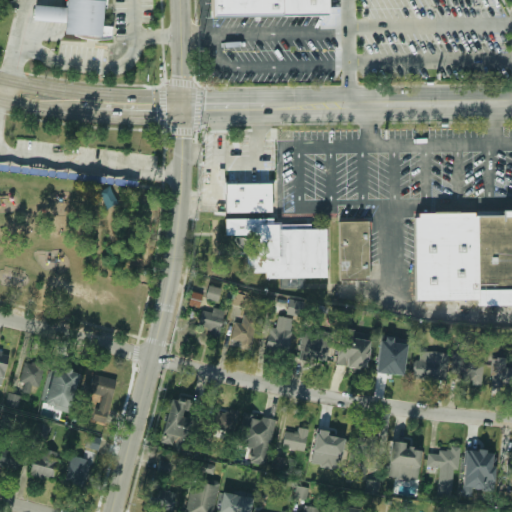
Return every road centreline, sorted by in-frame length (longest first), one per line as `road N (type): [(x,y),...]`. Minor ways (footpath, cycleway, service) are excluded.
road 1 (residential): [(511,418),(352,400),(0,316)]
road 2 (tertiary): [(113,511),(175,262),(184,109),(179,0)]
road 3 (secondary): [(347,107),(511,103)]
road 4 (secondary): [(163,98),(5,82)]
